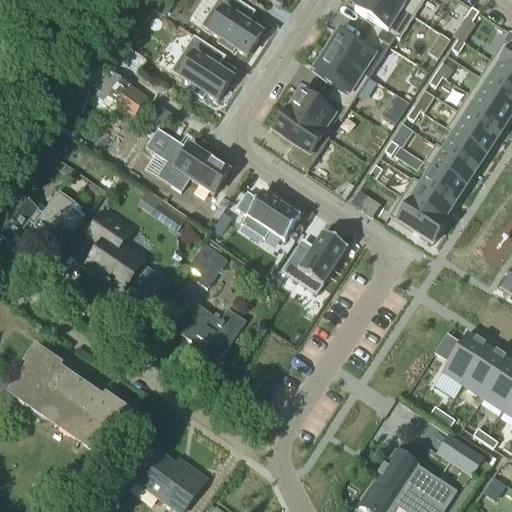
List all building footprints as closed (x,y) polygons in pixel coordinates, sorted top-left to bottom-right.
[(156,0),(143,0),(138,8),(152,16),(160,3),(156,0)] [(231,0),(209,34),(248,59),(263,35),(242,22),(249,11),(231,0)] [(240,0),(250,6),(254,0),(264,0),(279,10),(285,0),(240,0)] [(379,0),(362,0),(354,14),(374,27),(366,39),(388,53),(395,41),(399,43),(413,22),(379,0)] [(379,0),(413,22),(426,0),(379,0)] [(145,26),(152,16),(138,8),(132,17),(145,26)] [(471,12),(464,22),(471,27),(478,16),(471,12)] [(340,35),(326,57),(367,84),(388,53),(366,39),(360,48),(340,35)] [(511,38),(509,37),(490,65),(511,79),(511,38)] [(457,44),(451,54),(458,58),(464,48),(457,44)] [(202,45),(180,79),(219,104),(234,80),(213,67),(219,56),(202,45)] [(326,57),(314,75),(334,88),(326,101),(347,115),(367,84),(326,57)] [(511,79),(490,65),(479,82),(511,103),(511,79)] [(442,68),(435,78),(442,82),(448,72),(442,68)] [(435,78),(428,88),(435,92),(442,82),(435,78)] [(511,103),(479,82),(468,99),(508,125),(511,119),(511,103)] [(286,114),(284,118),(327,146),(329,143),(325,140),(337,122),(341,124),(347,115),(326,101),(320,109),(300,96),(288,115),(286,114)] [(468,99),(457,116),(497,142),(508,125),(468,99)] [(419,102),(413,112),(420,116),(426,106),(419,102)] [(413,112),(406,122),(413,127),(420,116),(413,112)] [(457,116),(446,133),(453,138),(486,160),(497,142),(457,116)] [(284,118),(272,135),(294,149),(287,160),(308,174),(327,146),(284,118)] [(401,129),(390,146),(397,151),(399,152),(401,153),(412,136),(401,129)] [(453,138),(442,155),(474,177),(486,160),(453,138)] [(390,146),(384,156),(391,161),(397,151),(390,146)] [(176,150),(165,167),(214,198),(229,175),(191,150),(187,156),(176,150)] [(434,150),(423,167),(431,172),(463,194),(474,177),(442,155),(434,150)] [(416,175),(421,166),(401,153),(399,152),(393,160),(416,175)] [(375,170),(368,180),(375,185),(382,174),(375,170)] [(431,172),(420,190),(452,211),(463,194),(431,172)] [(412,185),(401,202),(440,227),(444,230),(445,229),(442,227),(452,211),(420,190),(412,185)] [(0,227),(0,241),(9,248),(27,223),(34,228),(34,229),(49,241),(59,227),(72,236),(83,222),(70,212),(73,207),(57,195),(41,217),(19,201),(0,227)] [(247,195),(236,212),(284,244),(300,220),(261,195),(257,202),(247,195)] [(359,195),(351,208),(372,222),(380,209),(359,195)] [(401,202),(388,221),(432,249),(444,230),(440,227),(401,202)] [(171,211),(161,226),(175,234),(184,220),(171,211)] [(138,306),(156,279),(139,268),(142,265),(119,249),(130,232),(104,215),(86,242),(99,251),(84,274),(105,288),(104,289),(107,292),(108,291),(119,298),(122,295),(138,306)] [(220,240),(231,224),(223,219),(212,235),(220,240)] [(299,250),(288,267),(322,289),(347,251),(323,236),(310,257),(299,250)] [(197,287),(206,294),(226,265),(203,250),(188,272),(201,281),(197,287)] [(511,279),(502,295),(511,301),(511,279)] [(273,280),(268,287),(277,294),(282,286),(273,280)] [(219,325),(196,309),(176,338),(192,349),(196,343),(206,350),(202,355),(218,366),(245,327),(226,315),(219,325)] [(444,343),(434,358),(448,367),(441,377),(462,391),(488,351),(467,337),(457,352),(444,343)] [(488,351),(462,391),(482,404),(508,364),(488,351)] [(0,400),(4,403),(7,398),(96,458),(111,436),(108,434),(113,427),(119,432),(130,417),(104,399),(102,403),(55,371),(57,367),(34,352),(24,366),(31,371),(26,377),(23,375),(14,389),(0,379),(0,400)] [(511,366),(508,364),(482,404),(502,417),(511,402),(511,366)] [(511,402),(502,417),(511,423),(511,402)] [(435,412),(430,419),(439,425),(444,418),(435,412)] [(444,418),(439,425),(449,433),(454,426),(444,418)] [(477,434),(472,441),(482,448),(487,441),(477,434)] [(452,438),(438,459),(472,482),(486,461),(452,438)] [(487,441),(482,448),(492,455),(497,448),(487,441)] [(169,511),(187,511),(205,485),(176,465),(174,469),(155,456),(134,487),(169,511)] [(372,492),(359,511),(387,511),(392,506),(401,511),(446,511),(452,504),(414,479),(419,471),(396,456),(372,492)]
